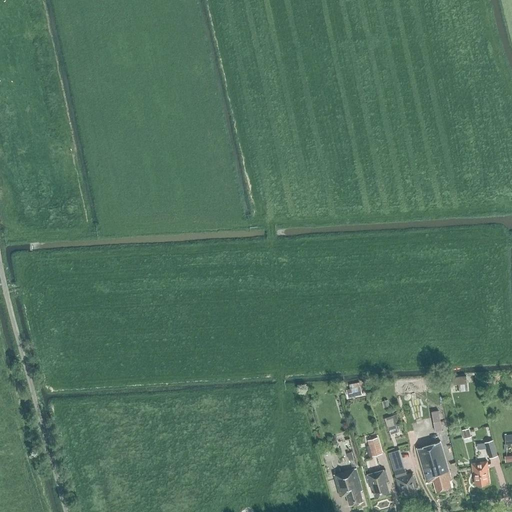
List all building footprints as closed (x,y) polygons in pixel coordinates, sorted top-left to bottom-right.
[(466,376),(453,378),(453,385),(467,384),(466,376)] [(396,382),(396,394),(424,392),(423,380),(396,382)] [(362,395),(359,382),(349,384),(349,389),(346,390),(348,398),(362,395)] [(399,424),(396,415),(384,419),(387,428),(399,424)] [(471,437),(468,429),(462,430),(464,439),(471,437)] [(382,454),(377,437),(367,441),(372,457),(382,454)] [(493,440),(484,443),(489,459),(498,456),(493,440)] [(453,487),(440,442),(417,449),(427,483),(433,481),(436,491),(453,487)] [(488,469),(487,462),(471,464),(472,472),(473,471),(475,485),(489,483),(487,469),(488,469)] [(362,491),(356,468),(334,475),(340,497),(346,495),(349,505),(363,501),(360,491),(362,491)] [(388,481),(385,469),(366,475),(369,486),(371,486),(375,497),(389,493),(386,482),(388,481)] [(406,475),(404,469),(394,472),(396,478),(400,491),(404,490),(405,495),(415,492),(414,487),(416,487),(412,473),(406,475)]
